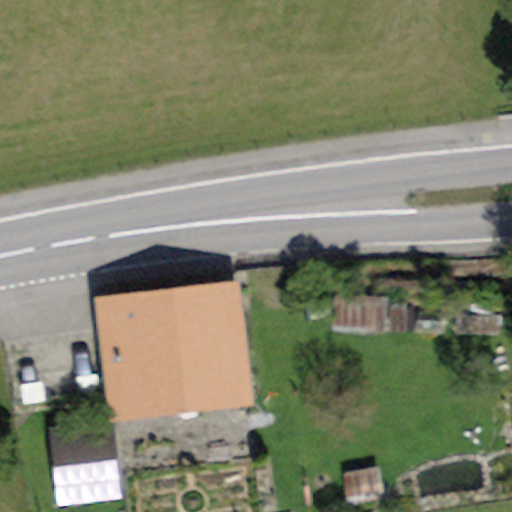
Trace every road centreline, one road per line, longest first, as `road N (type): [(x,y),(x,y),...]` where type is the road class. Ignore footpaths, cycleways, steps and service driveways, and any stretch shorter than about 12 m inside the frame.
road 1 (primary): [(511,164),(363,180),(190,226)]
road 2 (primary): [(190,226),(366,230),(511,219)]
road 3 (primary): [(190,226),(0,258)]
